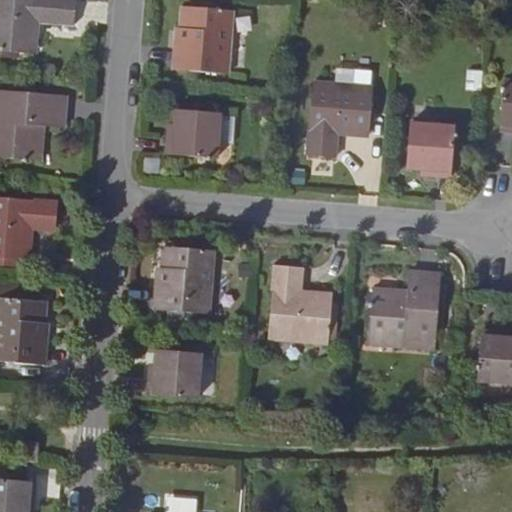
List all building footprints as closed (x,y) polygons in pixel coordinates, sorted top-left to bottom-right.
[(33,21),(37,22),(61,24),(62,0),(0,0),(0,51),(30,54),(30,53),(33,21)] [(182,8),(181,29),(179,46),(176,46),(173,70),(227,74),(232,12),(182,8)] [(233,61),(244,62),(246,17),(235,16),(233,61)] [(511,83),(502,83),(498,132),(511,132),(511,83)] [(336,130),(368,133),(372,89),(313,84),(307,156),(334,158),(336,136),(336,130)] [(0,157),(40,161),(43,126),(63,128),(66,98),(0,91),(0,157)] [(175,112),(174,127),(172,141),(167,141),(166,155),(215,160),(219,115),(175,112)] [(224,115),(222,142),(233,142),(235,116),(224,115)] [(436,172),(435,176),(450,178),(454,129),(410,125),(406,170),(422,171),(436,172)] [(27,228),(31,228),(54,231),(57,203),(0,198),(0,257),(23,259),(23,258),(27,228)] [(29,258),(31,228),(27,228),(23,258),(29,258)] [(164,248),(162,269),(161,285),(156,285),(154,310),(207,315),(213,253),(164,248)] [(331,299),(330,299),(299,297),(300,292),(302,270),(275,267),(268,338),(327,344),(331,299)] [(398,339),(398,347),(434,350),(440,276),(409,274),(407,293),(373,290),(368,336),(370,336),(398,339)] [(0,361),(45,365),(47,341),(43,340),(44,324),(46,302),(0,298),(0,361)] [(495,338),(495,333),(481,332),(476,380),(511,383),(511,339),(508,340),(495,338)] [(369,345),(398,347),(398,339),(370,336),(369,345)] [(156,351),(155,366),(154,381),(148,380),(147,394),(196,399),(200,355),(156,351)] [(38,442),(19,441),(18,461),(37,463),(38,442)] [(29,497),(34,498),(34,484),(0,480),(0,511),(28,511),(29,497)]
